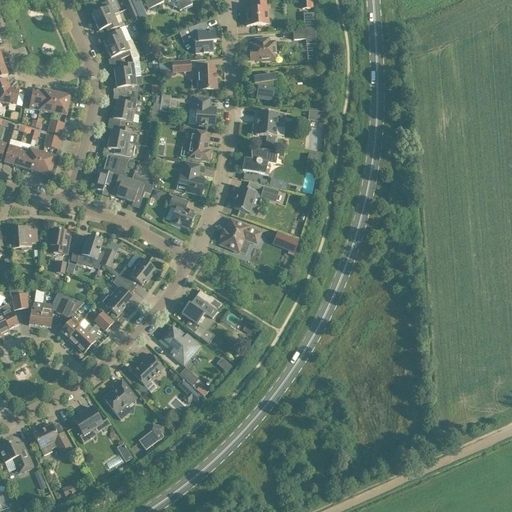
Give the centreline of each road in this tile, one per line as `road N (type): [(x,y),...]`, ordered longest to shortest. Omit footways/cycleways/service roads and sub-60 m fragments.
road 1 (primary): [(146,511),(243,431),(284,382),(330,303),(372,165),(373,0)]
road 2 (residential): [(192,260),(222,178),(233,117),(228,0)]
road 3 (track): [(322,511),(511,427)]
road 4 (residential): [(88,380),(155,316),(192,260)]
road 5 (residential): [(67,204),(92,124),(90,69)]
road 6 (residential): [(192,260),(113,218),(67,204)]
road 7 (residential): [(90,69),(50,82),(17,73),(0,20)]
